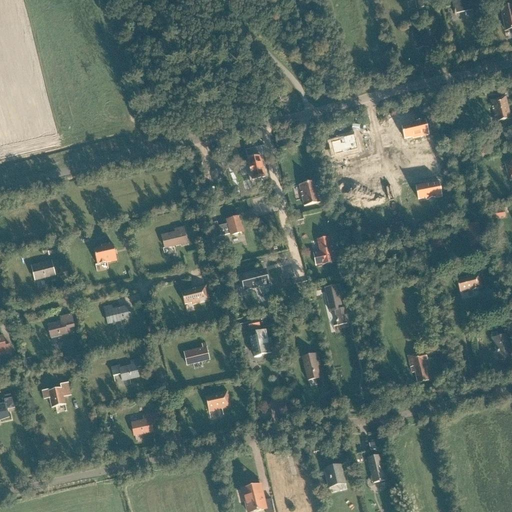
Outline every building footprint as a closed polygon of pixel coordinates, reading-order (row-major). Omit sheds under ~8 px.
[(421,0),(408,0),(409,3),(415,2),(416,10),(424,8),(421,0)] [(451,0),(454,15),(472,11),(469,0),(451,0)] [(511,7),(501,9),(502,13),(506,31),(511,30),(511,7)] [(428,29),(411,33),(415,51),(427,48),(429,57),(434,56),(428,29)] [(490,101),(494,117),(496,117),(498,123),(511,120),(505,97),(490,101)] [(412,125),(402,128),(405,140),(413,138),(413,139),(429,135),(426,120),(411,124),(412,125)] [(339,142),(331,144),(334,157),(358,151),(354,136),(338,139),(339,142)] [(476,160),(487,158),(485,150),(474,153),(476,160)] [(252,181),(265,178),(260,157),(248,160),(252,181)] [(385,180),(365,183),(368,200),(377,198),(377,203),(388,201),(385,180)] [(317,188),(316,182),(300,186),(305,208),(322,204),(318,187),(317,188)] [(439,182),(416,187),(419,201),(426,199),(427,201),(443,197),(439,183),(439,182)] [(375,216),(371,200),(355,204),(356,207),(348,209),(351,222),(375,216)] [(504,217),(503,209),(493,210),(494,219),(504,217)] [(230,234),(231,236),(243,233),(239,218),(227,221),(228,225),(218,227),(217,223),(212,225),(213,229),(211,229),(213,239),(230,234)] [(418,225),(420,235),(439,230),(437,222),(432,223),(433,224),(431,224),(430,222),(418,225)] [(466,227),(471,251),(482,249),(477,225),(466,227)] [(162,237),(165,249),(181,245),(181,247),(187,245),(183,228),(174,230),(175,233),(162,237)] [(427,241),(430,251),(443,247),(441,237),(427,241)] [(320,253),(313,254),(316,266),(322,265),(334,263),(332,258),(331,253),(333,253),(332,248),(330,248),(328,238),(317,241),(320,253)] [(101,246),(102,249),(94,251),(98,266),(118,261),(114,246),(109,247),(109,244),(101,246)] [(48,253),(49,257),(60,254),(57,245),(42,249),(43,254),(48,253)] [(55,276),(51,262),(31,267),(35,281),(55,276)] [(264,272),(240,278),(242,286),(247,285),(248,291),(268,286),(264,272)] [(467,293),(482,289),(478,274),(456,280),(459,293),(467,291),(467,293)] [(338,326),(348,324),(345,309),(342,310),(338,295),(341,294),(339,286),(325,289),(330,313),(335,312),(338,326)] [(193,306),(209,302),(206,287),(181,293),(184,306),(192,304),(193,306)] [(104,309),(108,325),(132,319),(129,306),(112,310),(111,307),(104,309)] [(71,315),(60,318),(61,323),(48,326),(50,338),(67,335),(65,328),(73,326),(71,315)] [(260,329),(258,320),(248,323),(249,331),(260,329)] [(254,358),(270,354),(265,332),(255,334),(256,338),(250,339),(254,358)] [(213,336),(192,342),(195,355),(202,354),(203,359),(211,358),(210,352),(217,350),(213,336)] [(511,358),(505,336),(493,339),(496,353),(497,352),(499,361),(511,358)] [(5,347),(3,337),(0,337),(0,355),(11,352),(9,346),(5,347)] [(426,373),(430,372),(425,353),(408,357),(412,374),(415,373),(417,384),(429,381),(426,373)] [(307,381),(309,381),(320,379),(317,367),(321,366),(318,355),(302,358),(307,381)] [(26,362),(26,359),(23,360),(24,368),(25,370),(28,369),(27,367),(33,366),(32,361),(26,362)] [(113,377),(121,375),(122,381),(139,377),(136,368),(141,367),(139,359),(130,361),(131,366),(120,368),(119,367),(111,369),(113,377)] [(70,396),(67,385),(60,386),(61,390),(49,393),(48,391),(43,393),(44,400),(50,399),(52,409),(65,406),(64,398),(70,396)] [(221,410),(225,409),(230,408),(228,396),(227,396),(227,394),(227,392),(213,395),(213,396),(205,398),(209,413),(221,410)] [(0,405),(0,420),(9,418),(7,411),(14,409),(12,399),(4,400),(5,404),(0,405)] [(153,433),(152,425),(155,425),(153,419),(158,418),(157,414),(143,417),(144,421),(131,424),(134,437),(153,433)] [(385,468),(382,456),(367,460),(373,484),(385,481),(382,468),(385,468)] [(346,485),(341,466),(323,470),(328,490),(346,485)] [(299,476),(284,479),(289,502),(304,498),(299,476)] [(242,489),(247,511),(257,511),(265,510),(265,511),(273,511),(271,500),(264,502),(260,485),(242,489)]
